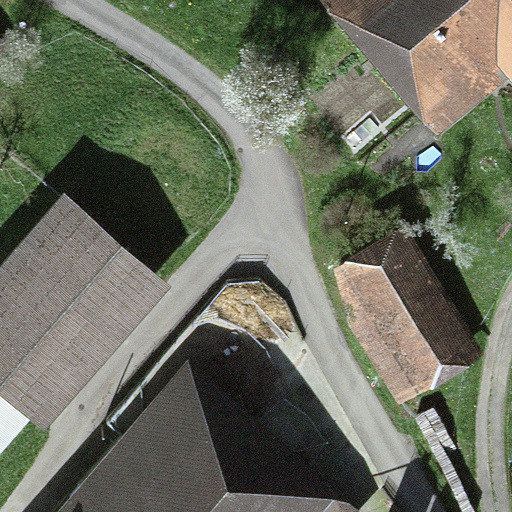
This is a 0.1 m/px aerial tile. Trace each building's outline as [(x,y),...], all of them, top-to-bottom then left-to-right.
[(511,0),(325,0),(438,133),(510,73),(511,75),(511,0)] [(0,259),(0,385),(34,416),(43,424),(172,282),(66,186),(0,259)] [(349,326),(400,404),(485,352),(404,220),(335,264),(349,326)] [(49,511),(367,511),(188,355),(49,511)] [(0,452),(34,416),(0,385),(0,452)] [(450,390),(407,412),(460,511),(477,511),(471,499),(479,494),(463,463),(473,457),(454,422),(465,417),(450,390)]
